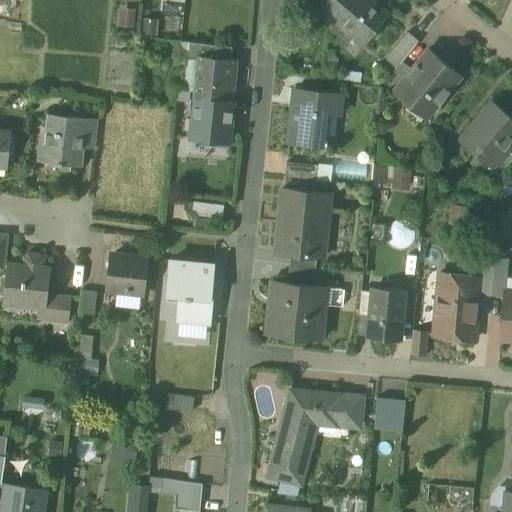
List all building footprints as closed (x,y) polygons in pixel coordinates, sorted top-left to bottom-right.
[(181,8),(181,0),(162,0),(162,8),(181,8)] [(350,0),(311,0),(316,3),(318,0),(319,0),(338,15),(350,0)] [(389,14),(372,0),(350,0),(338,15),(330,25),(349,41),(354,35),(365,43),(389,14)] [(409,31),(390,53),(401,62),(402,62),(420,40),(409,31)] [(220,45),(189,42),(187,54),(199,55),(199,54),(218,57),(220,45)] [(395,89),(395,90),(427,117),(462,75),(430,48),(411,70),(395,89)] [(194,97),(233,101),(237,59),(218,57),(199,54),(199,55),(194,97)] [(401,62),(386,81),(395,89),(411,70),(402,62),(401,62)] [(342,93),(293,88),(293,89),(299,90),(298,106),(291,106),(291,107),(292,108),(289,141),(322,145),(326,111),(340,113),(342,93)] [(233,101),(194,97),(190,138),(228,142),(233,101)] [(511,116),(495,102),(462,140),(479,154),(483,150),(494,160),(495,161),(506,147),(511,140),(511,116)] [(87,118),(46,113),(44,132),(41,132),(37,160),(81,165),(83,147),(87,118)] [(98,120),(87,118),(83,147),(94,149),(98,120)] [(11,130),(0,129),(0,163),(8,164),(11,130)] [(511,152),(506,147),(495,161),(494,160),(489,167),(499,176),(511,160),(511,152)] [(320,165),(287,161),(285,176),(319,179),(320,165)] [(330,192),(282,187),(280,212),(286,212),(281,252),(291,253),(317,255),(323,256),(324,254),(318,253),(321,226),(327,227),(330,192)] [(511,205),(499,221),(511,226),(511,224),(511,205)] [(496,247),(483,246),(482,258),(495,259),(495,256),(496,247)] [(317,255),(291,253),(289,264),(316,267),(317,255)] [(29,254),(25,257),(24,265),(7,263),(3,303),(23,305),(23,299),(45,302),(44,310),(45,310),(50,268),(41,267),(42,259),(39,255),(29,254)] [(146,258),(112,254),(108,289),(142,292),(146,258)] [(509,258),(495,256),(495,259),(492,295),(504,296),(504,291),(506,291),(509,258)] [(495,259),(482,258),(481,276),(479,294),(492,295),(495,259)] [(213,263),(170,259),(166,296),(168,296),(168,298),(178,299),(176,319),(209,322),(211,296),(210,296),(213,263)] [(316,267),(289,264),(288,278),(314,280),(316,267)] [(481,276),(439,272),(433,335),(474,339),(479,294),(481,276)] [(327,286),(275,281),(272,307),(269,307),(267,333),(321,339),(325,304),(331,305),(332,288),(327,287),(327,286)] [(404,290),(374,287),(371,313),(369,336),(369,337),(399,340),(404,290)] [(97,291),(85,290),(82,314),(94,315),(97,291)] [(136,305),(137,295),(110,290),(108,300),(136,305)] [(511,291),(506,291),(504,291),(504,296),(500,339),(511,340),(511,291)] [(71,296),(57,295),(54,321),(68,323),(71,296)] [(371,313),(359,312),(357,335),(369,336),(371,313)] [(428,332),(413,330),(410,354),(426,355),(428,332)] [(92,337),(80,336),(79,352),(90,353),(92,337)] [(98,377),(100,360),(79,358),(76,381),(89,382),(90,376),(98,377)] [(336,394),(291,389),(269,475),(301,483),(315,426),(313,426),(316,414),(334,416),(336,394)] [(349,398),(338,397),(338,394),(336,394),(334,416),(333,425),(347,426),(348,421),(351,396),(349,396),(349,398)] [(373,395),(373,427),(400,427),(401,396),(373,395)] [(364,398),(351,396),(348,421),(362,422),(364,398)] [(127,438),(112,437),(110,458),(124,459),(127,438)] [(162,478),(150,476),(148,491),(160,493),(162,478)] [(178,480),(162,478),(160,493),(176,495),(178,480)] [(128,480),(123,511),(143,511),(148,483),(128,480)] [(202,484),(178,480),(176,495),(175,507),(199,511),(202,484)] [(42,511),(46,489),(5,483),(1,511),(42,511)] [(491,483),(489,502),(499,503),(501,484),(491,483)] [(511,511),(511,492),(504,492),(502,511),(511,511)] [(421,495),(402,494),(401,503),(420,505),(421,495)] [(472,511),(473,503),(451,501),(449,511),(472,511)]
